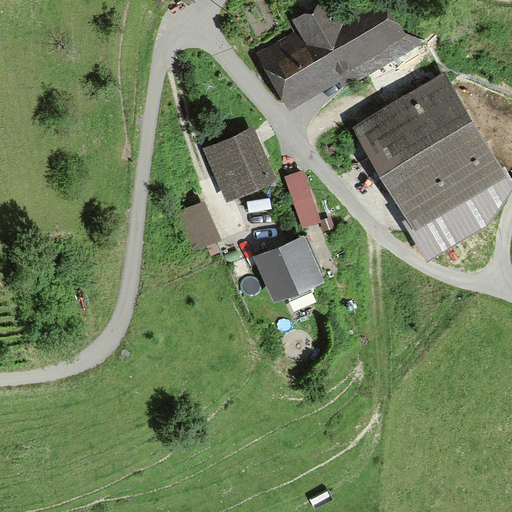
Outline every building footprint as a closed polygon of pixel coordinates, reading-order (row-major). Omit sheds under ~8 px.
[(305,35),(262,61),(290,108),(407,37),(384,0),(364,0),(345,12),(337,0),(326,0),(295,19),(305,35)] [(443,64),(354,121),(417,219),(506,163),(443,64)] [(252,122),(203,145),(227,198),(277,174),(252,122)] [(204,196),(172,211),(190,250),(222,235),(204,196)] [(304,227),(252,250),(274,297),(325,275),(304,227)]
